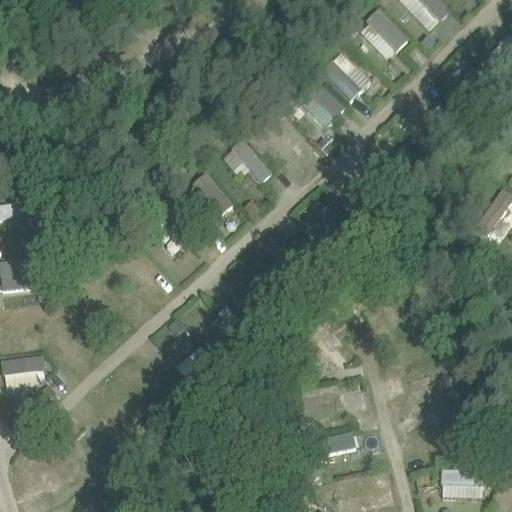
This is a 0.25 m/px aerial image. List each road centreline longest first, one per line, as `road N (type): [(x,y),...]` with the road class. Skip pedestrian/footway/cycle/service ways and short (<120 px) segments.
road 1 (unknown): [(0,441),(157,318),(492,0)]
road 2 (unclassified): [(0,109),(102,79),(238,0)]
road 3 (track): [(424,511),(392,332)]
